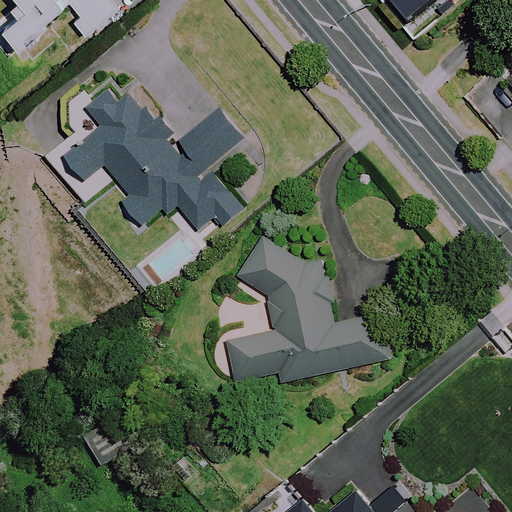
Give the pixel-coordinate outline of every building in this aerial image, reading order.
[(19,0),(26,8),(3,27),(22,50),(49,28),(46,24),(70,3),(79,14),(72,19),(86,36),(120,7),(114,0),(19,0)] [(437,0),(448,0),(449,1),(450,0),(391,0),(409,22),(437,0)] [(511,69),(504,76),(498,81),(511,99),(511,69)] [(162,212),(167,217),(177,207),(200,231),(215,218),(223,227),(246,208),(212,167),(245,140),(220,109),(178,144),(153,114),(151,116),(129,90),(122,97),(111,85),(87,105),(105,127),(68,157),(89,182),(108,167),(133,196),(124,204),(143,227),(162,212)] [(305,265),(268,237),(241,273),(257,285),(272,296),(280,331),(230,342),(239,382),(281,373),(283,383),(396,358),(386,315),(338,325),(333,301),(334,301),(325,260),(305,265)] [(137,449),(121,417),(87,434),(103,466),(137,449)] [(331,511),(316,511),(293,483),(279,494),(293,510),(290,511),(376,511),(358,490),(331,511)]
